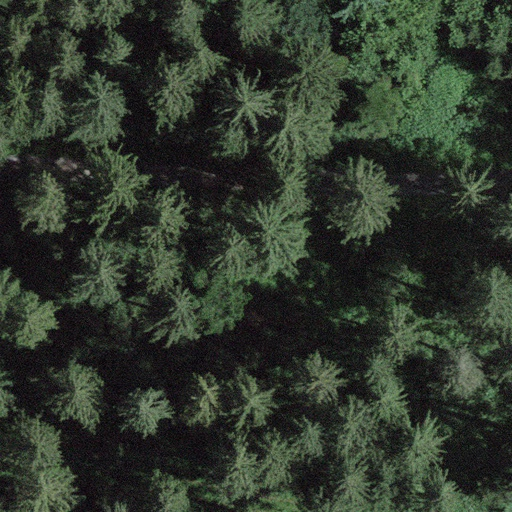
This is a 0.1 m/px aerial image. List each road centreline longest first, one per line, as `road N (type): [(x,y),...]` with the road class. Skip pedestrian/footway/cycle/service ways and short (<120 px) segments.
road 1 (track): [(511,507),(0,247)]
road 2 (track): [(511,165),(175,165),(0,152)]
